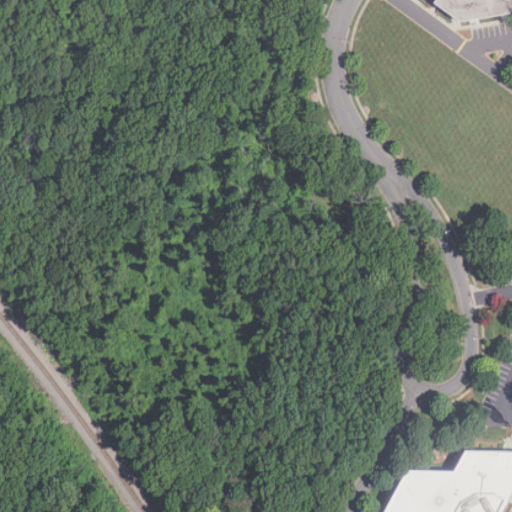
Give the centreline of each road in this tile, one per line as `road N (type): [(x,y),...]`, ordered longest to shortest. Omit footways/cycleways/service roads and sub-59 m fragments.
road 1 (residential): [(415,395),(467,374),(470,331),(433,215),(398,185)]
road 2 (residential): [(415,395),(400,362),(416,283),(398,185)]
road 3 (residential): [(350,0),(335,44),(336,76),(358,131),(398,185)]
road 4 (residential): [(415,395),(351,511)]
